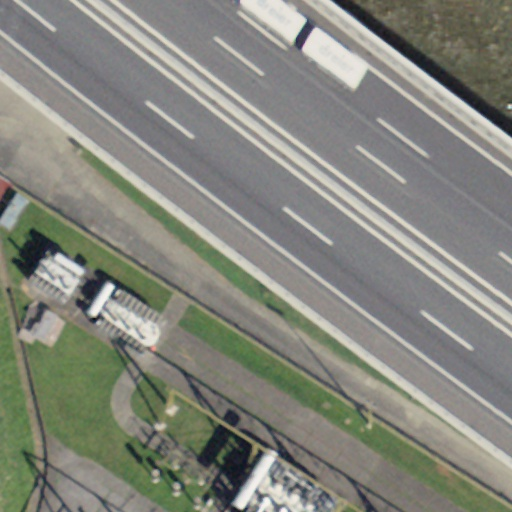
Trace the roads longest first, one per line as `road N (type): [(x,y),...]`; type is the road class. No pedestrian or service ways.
road 1 (motorway): [(11,0),(511,379)]
road 2 (motorway): [(511,263),(167,0)]
